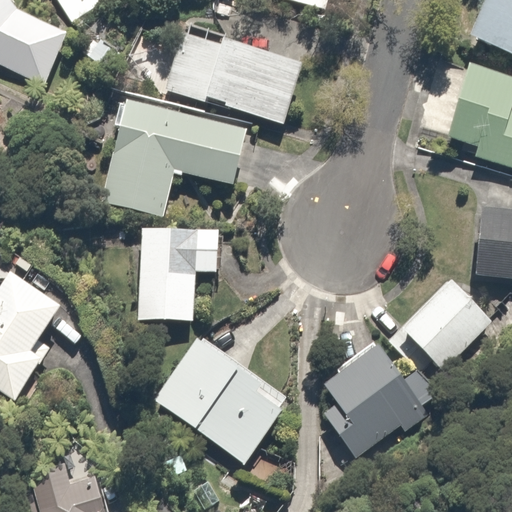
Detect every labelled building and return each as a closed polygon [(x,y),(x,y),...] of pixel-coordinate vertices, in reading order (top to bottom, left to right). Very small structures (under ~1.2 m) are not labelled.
[(11,0),(0,0),(0,66),(47,85),(67,36),(19,12),(11,0)] [(53,0),(69,25),(109,0),(53,0)] [(268,0),(328,18),(334,0),(268,0)] [(511,0),(475,0),(462,35),(511,53),(511,0)] [(311,65),(177,27),(159,90),(293,128),(311,65)] [(511,76),(474,62),(444,138),(476,151),(471,163),(511,179),(511,76)] [(250,125),(118,96),(111,132),(118,134),(104,202),(165,215),(173,174),(238,187),(250,125)] [(511,212),(476,210),(470,282),(511,285),(511,212)] [(221,229),(135,230),(133,321),(199,323),(200,275),(220,275),(221,229)] [(64,308),(10,275),(0,291),(0,390),(21,403),(55,349),(43,341),(64,308)] [(494,324),(452,282),(402,332),(444,374),(494,324)] [(289,400),(200,335),(155,397),(245,462),(289,400)] [(433,395),(379,339),(326,386),(338,399),(321,414),(359,459),(433,395)] [(72,460),(28,472),(38,511),(110,511),(101,475),(77,481),(72,460)]
